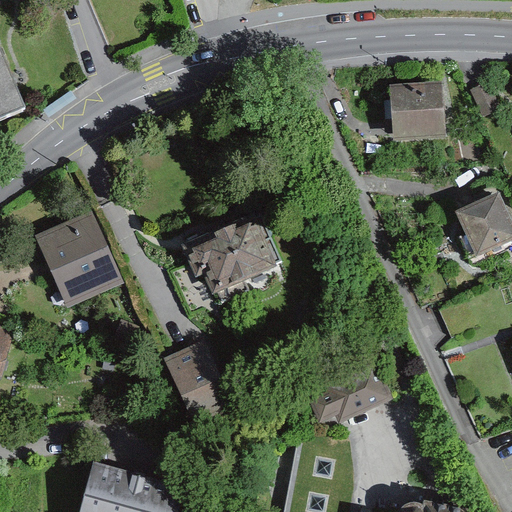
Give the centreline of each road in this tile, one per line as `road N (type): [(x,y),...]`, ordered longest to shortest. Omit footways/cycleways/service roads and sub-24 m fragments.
road 1 (residential): [(229,60),(312,43),(511,37)]
road 2 (residential): [(0,192),(95,119),(229,60)]
